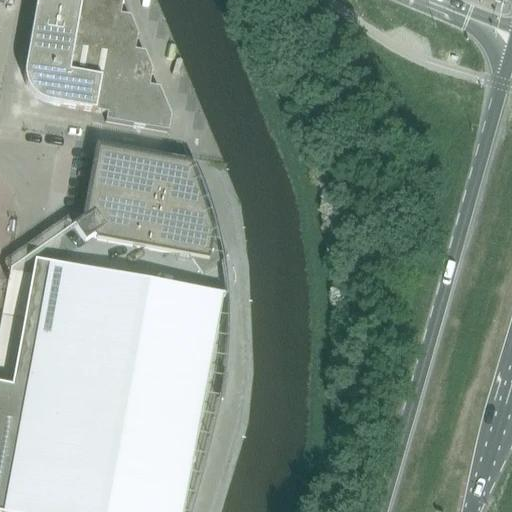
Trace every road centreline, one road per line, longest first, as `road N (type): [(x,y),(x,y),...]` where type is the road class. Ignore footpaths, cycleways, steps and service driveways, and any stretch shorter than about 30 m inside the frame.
road 1 (primary): [(511,55),(380,511)]
road 2 (primary): [(469,511),(511,376)]
road 3 (unclassified): [(25,246),(37,158),(0,151)]
